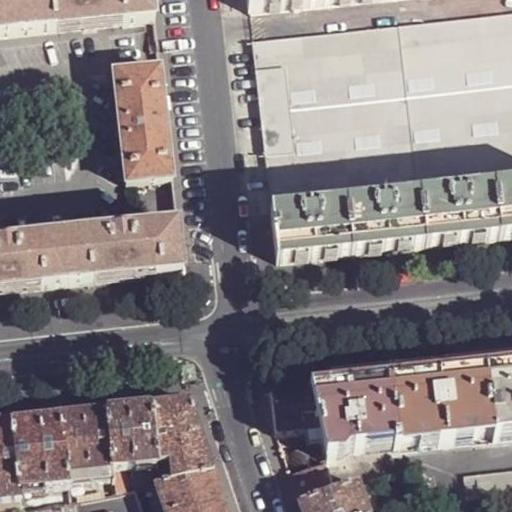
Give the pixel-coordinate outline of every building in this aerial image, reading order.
[(156,25),(152,0),(0,0),(0,40),(123,26),(124,28),(156,25)] [(248,0),(251,15),(391,0),(248,0)] [(511,16),(254,44),(273,215),(271,215),(277,266),(313,263),(393,254),(480,245),(511,241),(511,16)] [(173,183),(161,72),(114,77),(127,188),(173,183)] [(178,230),(0,249),(0,296),(128,283),(183,277),(178,230)] [(17,318),(0,320),(0,329),(18,327),(17,318)] [(511,367),(483,370),(490,437),(491,442),(496,441),(496,437),(511,434),(511,367)] [(388,381),(396,448),(439,443),(440,447),(446,447),(446,442),(490,437),(483,370),(418,378),(388,381)] [(125,378),(102,380),(103,389),(126,387),(125,378)] [(396,448),(388,381),(349,386),(308,390),(321,444),(325,460),(332,459),(343,448),(350,448),(351,453),(358,452),(358,447),(390,444),(391,450),(395,450),(396,448)] [(76,382),(52,385),(53,394),(77,391),(76,382)] [(270,395),(275,439),(305,435),(306,446),(321,444),(308,390),(294,392),(270,395)] [(275,439),(270,395),(264,395),(261,399),(275,439)] [(171,484),(213,475),(191,406),(190,403),(173,406),(151,408),(158,468),(169,465),(171,484)] [(158,468),(151,408),(121,412),(106,413),(113,473),(158,468)] [(75,417),(61,418),(68,478),(113,473),(106,413),(75,417)] [(29,422),(12,424),(20,495),(70,490),(70,489),(68,478),(61,418),(29,422)] [(12,424),(0,425),(0,505),(21,503),(20,495),(12,424)] [(322,465),(287,476),(289,480),(323,468),(322,465)] [(334,495),(327,467),(323,468),(289,480),(298,507),(334,495)] [(478,477),(463,477),(467,509),(487,507),(511,503),(511,471),(508,471),(508,474),(493,473),(493,475),(479,475),(478,477)] [(113,473),(68,478),(70,489),(114,484),(113,473)] [(225,511),(213,475),(171,484),(160,487),(157,488),(165,511),(225,511)] [(160,487),(159,476),(138,480),(140,492),(157,488),(160,487)] [(138,480),(125,483),(127,494),(137,493),(140,492),(138,480)] [(358,487),(366,511),(377,511),(368,484),(358,487)] [(116,496),(114,485),(94,487),(96,500),(116,496)] [(334,495),(298,507),(299,511),(366,511),(358,487),(334,495)] [(143,511),(137,493),(127,494),(116,496),(96,500),(71,504),(38,510),(28,511),(143,511)] [(37,501),(21,503),(22,511),(28,511),(38,510),(37,501)]
